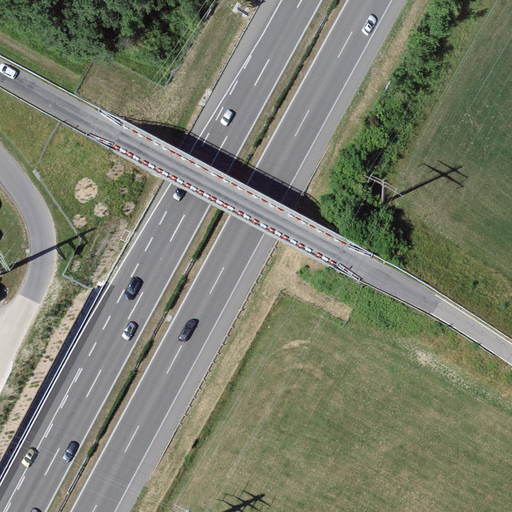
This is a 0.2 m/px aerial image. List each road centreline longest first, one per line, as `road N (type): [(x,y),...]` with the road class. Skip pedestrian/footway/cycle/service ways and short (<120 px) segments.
road 1 (unclassified): [(511,354),(381,274),(0,71)]
road 2 (motorway): [(93,511),(370,0)]
road 3 (motorway): [(300,0),(24,511)]
road 4 (unclassified): [(0,161),(35,209),(44,245),(38,281),(0,361)]
